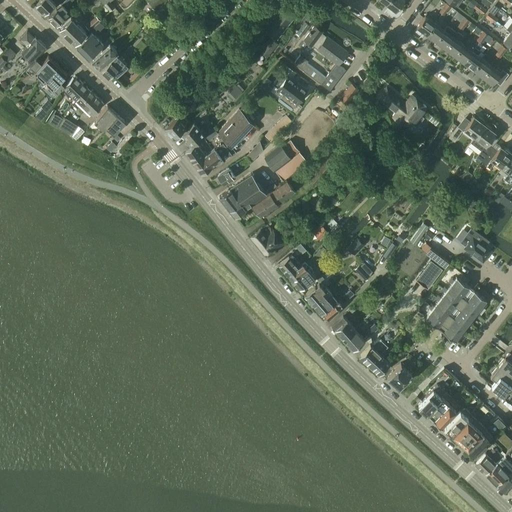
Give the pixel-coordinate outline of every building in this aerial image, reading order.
[(39,0),(34,5),(44,14),(57,0),(39,0)] [(65,0),(61,4),(47,17),(56,26),(65,17),(62,14),(67,9),(65,7),(72,0),(65,0)] [(100,0),(109,10),(115,6),(110,0),(100,0)] [(147,0),(156,9),(165,0),(147,0)] [(387,0),(386,3),(395,10),(402,0),(387,0)] [(475,5),(483,11),(485,9),(477,2),(475,5)] [(473,7),(482,13),(483,11),(475,5),(473,7)] [(292,18),(280,9),(265,28),(277,38),(292,18)] [(486,14),(496,21),(498,18),(489,11),(486,14)] [(155,21),(167,33),(175,24),(163,13),(155,21)] [(494,22),(496,21),(486,14),(485,16),(494,22)] [(416,26),(426,33),(434,22),(424,15),(416,26)] [(71,17),(59,30),(74,44),(86,32),(78,24),(81,21),(76,16),(73,19),(71,17)] [(464,16),(461,21),(466,25),(469,20),(464,16)] [(149,19),(141,27),(151,35),(158,27),(149,19)] [(99,20),(91,28),(96,33),(104,25),(99,20)] [(461,21),(457,25),(460,27),(461,28),(462,29),(466,25),(461,21)] [(472,30),(476,25),(471,21),(467,27),(472,30)] [(434,22),(426,33),(435,40),(444,29),(434,22)] [(300,54),(293,63),(329,90),(345,69),(338,64),(347,52),(326,36),(325,37),(320,33),(321,31),(314,25),(304,38),(306,39),(304,42),(309,45),(310,43),(336,63),(325,77),(306,62),(308,60),(300,54)] [(444,29),(435,40),(444,47),(456,32),(447,25),(444,29)] [(456,32),(444,47),(454,54),(462,43),(458,40),(462,34),(459,32),(460,29),(458,29),(457,31),(456,32)] [(45,46),(34,35),(33,37),(26,30),(20,37),(26,44),(21,49),(25,54),(24,55),(29,60),(30,58),(32,60),(45,46)] [(483,30),(479,35),(485,39),(488,34),(483,30)] [(76,46),(88,58),(103,43),(91,31),(76,46)] [(511,32),(510,31),(502,40),(511,47),(511,32)] [(479,35),(476,40),(478,41),(482,44),(484,42),(483,41),(485,39),(479,35)] [(270,36),(262,46),(270,53),(278,43),(270,36)] [(475,46),(463,61),(472,68),(481,58),(481,57),(477,55),(480,50),(479,49),(483,45),(482,44),(478,41),(475,46)] [(462,43),(454,54),(463,61),(475,46),(470,42),(467,47),(462,43)] [(109,43),(92,61),(99,68),(116,50),(109,43)] [(9,46),(1,54),(8,61),(15,53),(9,46)] [(117,77),(128,65),(116,54),(101,70),(109,77),(113,73),(117,77)] [(35,72),(42,79),(57,63),(48,55),(41,63),(36,58),(25,70),(31,76),(35,72)] [(481,58),(472,68),(482,75),(490,65),(481,58)] [(42,79),(38,84),(52,97),(64,84),(59,80),(66,72),(57,63),(42,79)] [(490,65),(482,75),(491,83),(494,80),(499,84),(508,73),(502,68),(499,72),(490,65)] [(69,100),(72,103),(74,100),(86,86),(74,75),(63,87),(64,88),(62,91),(71,99),(69,100)] [(301,105),(297,101),(306,89),(287,75),(277,88),(283,92),(277,99),(290,109),(291,108),(296,111),(301,105)] [(351,82),(341,95),(342,96),(351,97),(359,88),(351,82)] [(227,93),(232,99),(242,91),(236,84),(227,93)] [(74,100),(72,103),(74,105),(75,103),(78,106),(77,107),(81,112),(83,110),(87,114),(89,112),(91,113),(102,101),(86,86),(74,100)] [(387,87),(380,96),(383,99),(382,99),(397,111),(392,116),(402,124),(406,118),(416,126),(423,117),(419,114),(426,106),(422,102),(423,101),(416,96),(415,97),(411,94),(407,99),(408,100),(405,103),(393,93),(394,92),(387,87)] [(342,96),(336,102),(342,107),(345,109),(347,110),(352,103),(355,100),(354,99),(351,97),(349,101),(342,96)] [(107,104),(88,124),(93,128),(94,127),(100,132),(104,128),(117,114),(107,104)] [(42,107),(35,115),(40,120),(47,112),(42,107)] [(52,108),(45,120),(51,123),(57,127),(57,126),(62,118),(56,114),(54,113),(56,110),(52,108)] [(253,122),(244,114),(238,108),(217,132),(230,147),(233,145),(253,122)] [(171,133),(174,136),(186,124),(184,121),(187,118),(181,112),(164,127),(170,134),(171,133)] [(271,140),(291,119),(284,113),(264,133),(271,140)] [(104,128),(100,132),(104,128),(111,135),(125,121),(117,114),(104,128)] [(473,115),(464,128),(474,136),(484,123),(473,115)] [(57,127),(59,128),(71,136),(72,135),(78,125),(77,124),(64,116),(62,118),(57,126),(58,126),(57,127)] [(204,134),(207,132),(201,126),(199,128),(193,121),(181,132),(187,139),(186,140),(189,143),(188,144),(190,146),(204,133),(204,134)] [(494,131),(484,123),(474,136),(485,144),(494,131)] [(457,125),(448,137),(454,141),(462,129),(457,125)] [(83,135),(81,141),(88,144),(91,139),(83,135)] [(264,156),(274,169),(283,179),(306,160),(298,150),(299,150),(290,138),(282,145),(280,143),(264,156)] [(111,141),(106,146),(111,151),(116,146),(111,141)] [(232,154),(223,142),(214,148),(214,147),(204,154),(196,143),(184,152),(201,174),(211,167),(212,169),(223,160),(232,154)] [(476,158),(480,161),(489,149),(484,145),(475,157),(476,158)] [(489,149),(480,161),(490,168),(495,162),(501,166),(511,153),(500,145),(497,150),(491,146),(489,149)] [(501,166),(507,171),(502,177),(511,184),(511,183),(511,154),(511,153),(501,166)] [(307,177),(318,185),(337,162),(327,154),(307,177)] [(223,183),(235,175),(229,166),(217,174),(223,183)] [(251,173),(219,196),(234,217),(245,208),(266,193),(251,173)] [(326,193),(335,183),(327,176),(319,186),(326,193)] [(478,184),(483,189),(488,182),(483,178),(478,184)] [(294,190),(287,180),(251,206),(259,216),(294,190)] [(305,196),(308,201),(314,198),(315,200),(318,199),(317,196),(318,195),(322,197),(326,193),(319,186),(315,190),(315,189),(305,196)] [(498,190),(492,198),(498,202),(504,194),(498,190)] [(509,199),(504,195),(500,201),(505,205),(509,199)] [(423,222),(410,240),(415,244),(428,226),(423,222)] [(267,223),(260,228),(264,233),(271,227),(267,223)] [(321,223),(314,229),(321,237),(328,231),(321,223)] [(471,226),(460,241),(466,245),(464,247),(482,260),(490,249),(485,246),(488,241),(489,240),(488,239),(471,226)] [(260,228),(250,236),(257,245),(274,231),(271,227),(264,233),(260,228)] [(274,231),(257,245),(264,254),(274,246),(277,249),(284,243),(274,231)] [(397,239),(400,242),(406,234),(403,232),(397,239)] [(357,237),(348,246),(354,252),(363,243),(357,237)] [(391,242),(382,255),(387,258),(396,245),(391,242)] [(291,252),(278,264),(283,270),(296,258),(291,252)] [(444,267),(450,260),(444,256),(439,263),(444,267)] [(296,258),(283,270),(287,275),(305,260),(304,260),(300,263),(296,258)] [(305,260),(287,275),(291,280),(301,271),(309,265),(311,263),(312,263),(309,259),(308,260),(306,262),(305,260)] [(430,260),(416,279),(427,288),(442,268),(430,260)] [(360,275),(363,271),(357,264),(353,268),(360,275)] [(301,271),(291,280),(299,289),(314,276),(311,272),(313,270),(309,265),(301,271)] [(319,281),(304,294),(312,304),(322,295),(319,292),(326,286),(321,280),(324,277),(321,274),(316,278),(319,281)] [(451,282),(447,288),(445,290),(455,297),(460,301),(471,288),(468,285),(456,276),(454,279),(451,277),(448,280),(451,282)] [(322,295),(312,304),(320,313),(322,312),(333,302),(328,296),(331,293),(326,286),(319,292),(322,295)] [(444,292),(440,297),(439,299),(448,306),(454,310),(460,301),(455,297),(445,290),(447,288),(444,286),(441,289),(444,292)] [(471,288),(460,301),(464,304),(475,313),(476,311),(481,305),(484,307),(486,304),(483,302),(486,299),(474,289),(473,290),(471,288)] [(348,299),(353,293),(350,289),(343,294),(348,299)] [(437,300),(433,306),(432,307),(441,314),(447,319),(454,310),(448,306),(439,299),(440,297),(437,295),(434,298),(438,300),(437,300)] [(337,299),(333,302),(322,312),(328,319),(338,308),(342,305),(337,299)] [(460,301),(454,310),(457,313),(468,321),(469,320),(474,314),(477,317),(479,313),(476,311),(475,313),(464,304),(460,301)] [(431,309),(425,317),(437,326),(438,326),(440,324),(442,326),(447,319),(441,314),(432,307),(433,306),(430,303),(428,307),(431,309)] [(454,310),(447,319),(451,322),(461,330),(463,328),(467,323),(470,325),(472,322),(469,320),(468,321),(457,313),(454,310)] [(331,325),(334,329),(343,340),(355,329),(346,319),(342,315),(331,325)] [(447,319),(442,326),(444,327),(442,330),(454,339),(460,332),(463,334),(466,331),(463,328),(461,330),(451,322),(447,319)] [(369,336),(378,326),(374,322),(364,331),(369,336)] [(355,329),(343,340),(352,350),(364,339),(355,329)] [(370,343),(359,356),(369,365),(387,345),(384,341),(378,336),(371,344),(370,343)] [(387,345),(369,365),(379,374),(390,362),(389,361),(390,359),(385,355),(391,348),(387,345)] [(497,365),(511,376),(511,361),(504,356),(497,365)] [(400,362),(387,377),(398,386),(411,372),(400,362)] [(511,392),(511,376),(497,365),(490,375),(495,379),(491,384),(502,393),(507,396),(511,391),(511,392)] [(449,379),(452,376),(443,367),(440,370),(449,379)] [(452,376),(449,379),(459,387),(461,384),(452,376)] [(436,383),(417,404),(425,411),(444,390),(436,383)] [(469,396),(472,393),(464,386),(461,390),(469,396)] [(444,390),(425,411),(425,412),(426,411),(433,417),(432,418),(433,418),(451,398),(452,397),(444,390)] [(472,393),(469,396),(477,403),(479,400),(472,393)] [(451,398),(433,418),(440,425),(459,405),(451,398)] [(486,412),(488,408),(482,403),(479,406),(486,412)] [(446,428),(446,429),(451,434),(470,413),(463,406),(443,427),(444,427),(445,427),(446,428)] [(488,408),(486,412),(492,417),(495,414),(488,408)] [(470,413),(451,434),(459,441),(477,421),(470,414),(471,413),(470,413)] [(506,425),(497,417),(495,420),(503,428),(506,425)] [(477,421),(459,441),(466,448),(485,427),(479,423),(477,421)] [(485,427),(466,448),(474,455),(492,435),(485,428),(485,427)] [(495,463),(485,473),(495,484),(497,482),(497,483),(508,471),(511,467),(511,460),(510,459),(511,457),(511,444),(506,451),(506,452),(503,455),(503,454),(495,463)] [(486,453),(475,463),(485,473),(495,463),(503,454),(496,447),(494,449),(492,448),(486,453)] [(511,475),(508,471),(497,483),(506,491),(511,482),(511,475)]
